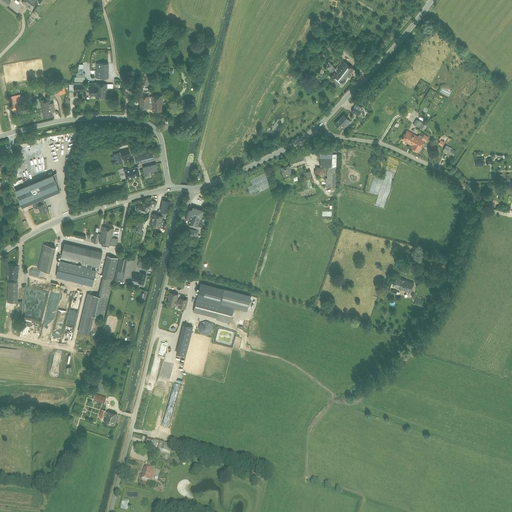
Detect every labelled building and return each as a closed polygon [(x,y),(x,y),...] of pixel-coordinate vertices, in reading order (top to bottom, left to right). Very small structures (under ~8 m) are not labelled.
[(24,0),(22,3),(31,9),(37,1),(35,0),(24,0)] [(331,51),(337,45),(331,40),(325,47),(331,51)] [(342,48),(349,54),(353,49),(346,44),(342,48)] [(334,51),(323,62),(330,68),(340,58),(334,51)] [(345,80),(347,77),(349,79),(351,76),(349,75),(354,69),(344,62),(336,72),(335,72),(331,78),(341,86),(345,81),(345,80)] [(108,63),(96,63),(96,78),(108,78),(108,63)] [(148,85),(151,75),(144,73),(141,83),(148,85)] [(65,93),(64,82),(56,84),(58,94),(65,93)] [(306,87),(316,90),(318,85),(308,82),(306,87)] [(96,84),(96,85),(96,86),(89,86),(89,96),(96,96),(95,98),(99,98),(99,91),(98,91),(99,84),(96,84)] [(99,98),(107,98),(107,95),(108,95),(108,93),(111,93),(111,88),(114,88),(114,84),(106,84),(99,84),(98,91),(99,91),(99,98)] [(24,109),(21,95),(21,94),(9,97),(13,112),(24,109)] [(149,96),(139,97),(140,109),(152,108),(152,111),(164,110),(163,95),(151,96),(149,96)] [(50,101),(41,102),(44,117),(53,115),(52,112),(55,111),(54,103),(50,104),(50,101)] [(344,128),(350,121),(344,115),(335,124),(340,129),(342,126),(344,128)] [(428,125),(423,123),(416,119),(413,124),(424,131),(428,125)] [(424,141),(426,137),(423,136),(424,133),(420,131),(418,136),(407,131),(402,140),(412,146),(411,148),(418,152),(424,141)] [(120,152),(122,159),(131,157),(129,149),(120,152)] [(154,160),(152,150),(134,154),(137,164),(154,160)] [(320,150),(320,159),(320,166),(327,166),(327,171),(327,178),(325,178),(325,182),(326,187),(336,187),(337,154),(333,154),(333,150),(320,150)] [(113,156),(111,157),(112,162),(115,161),(116,165),(119,164),(123,163),(122,159),(120,152),(113,154),(113,156)] [(297,167),(296,166),(306,163),(303,153),(288,158),(291,165),(289,165),(281,168),(284,177),(284,180),(293,177),(291,169),(297,167)] [(156,165),(143,168),(144,174),(158,171),(156,165)] [(138,167),(124,170),(126,179),(140,176),(138,167)] [(53,174),(15,190),(22,207),(36,201),(34,202),(33,203),(32,204),(32,205),(32,206),(33,206),(33,207),(34,208),(35,209),(36,209),(37,209),(39,208),(41,213),(47,211),(44,203),(44,201),(44,200),(44,198),(43,198),(43,197),(60,190),(53,174)] [(160,212),(168,213),(171,201),(162,199),(160,212)] [(138,205),(136,209),(148,213),(150,206),(143,203),(142,207),(138,205)] [(187,223),(197,226),(202,227),(203,222),(199,220),(199,218),(198,218),(198,217),(201,218),(203,210),(193,207),(192,210),(188,209),(186,218),(188,219),(187,223)] [(150,225),(161,228),(166,229),(167,223),(164,222),(164,220),(162,220),(163,216),(152,214),(150,225)] [(111,245),(114,228),(102,226),(101,234),(99,234),(99,233),(95,233),(93,242),(97,243),(98,239),(100,239),(99,243),(111,245)] [(180,234),(186,236),(185,239),(190,240),(191,237),(192,237),(195,238),(197,231),(194,230),(182,227),(180,234)] [(64,243),(60,259),(82,264),(81,266),(60,261),(56,278),(92,286),(97,267),(98,268),(102,252),(64,243)] [(37,269),(50,272),(56,247),(43,244),(37,269)] [(107,254),(105,262),(104,262),(103,267),(113,270),(115,264),(113,263),(115,256),(107,254)] [(125,272),(127,259),(119,257),(114,279),(123,281),(125,272)] [(18,266),(9,265),(9,277),(14,277),(14,281),(18,281),(18,278),(18,266)] [(140,274),(134,273),(132,280),(139,282),(138,282),(139,283),(140,284),(142,284),(143,283),(144,284),(145,276),(146,274),(140,272),(140,274)] [(103,276),(98,296),(87,293),(78,332),(89,334),(94,315),(104,318),(113,279),(103,276)] [(393,286),(397,287),(397,288),(411,292),(414,283),(400,278),(400,279),(396,277),(393,286)] [(7,281),(7,302),(18,302),(18,281),(14,281),(7,281)] [(201,282),(200,286),(197,296),(218,302),(221,302),(220,303),(220,305),(234,307),(247,311),(251,296),(224,288),(224,289),(222,288),(222,287),(201,282)] [(180,294),(184,295),(184,292),(188,293),(189,286),(182,285),(180,294)] [(177,299),(178,294),(170,292),(167,304),(175,306),(176,304),(179,305),(178,307),(185,308),(187,300),(180,298),(180,300),(177,299)] [(220,305),(196,298),(193,312),(216,318),(216,320),(230,323),(234,307),(220,305)] [(424,308),(427,301),(417,298),(414,305),(424,308)] [(69,311),(63,333),(70,335),(76,313),(69,311)] [(184,324),(176,353),(185,355),(192,326),(184,324)] [(93,399),(104,403),(106,397),(95,393),(93,399)] [(73,409),(81,413),(83,407),(75,404),(73,409)] [(107,411),(107,412),(105,412),(106,410),(102,409),(99,417),(103,418),(104,415),(106,416),(104,421),(114,425),(117,414),(107,411)] [(156,439),(147,437),(145,446),(153,448),(156,439)] [(170,454),(172,447),(160,443),(157,450),(170,454)] [(152,469),(144,467),(141,478),(149,480),(152,469)]
